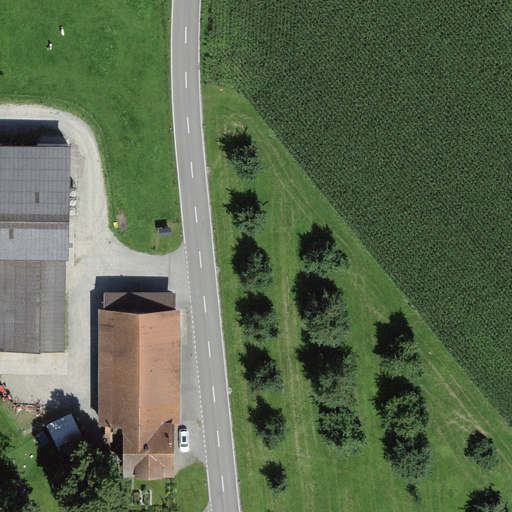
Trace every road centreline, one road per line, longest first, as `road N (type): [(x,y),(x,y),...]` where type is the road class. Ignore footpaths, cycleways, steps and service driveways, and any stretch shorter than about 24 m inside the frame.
road 1 (tertiary): [(188,0),(189,162),(226,511)]
road 2 (track): [(116,511),(84,411),(88,143),(60,115),(0,115)]
